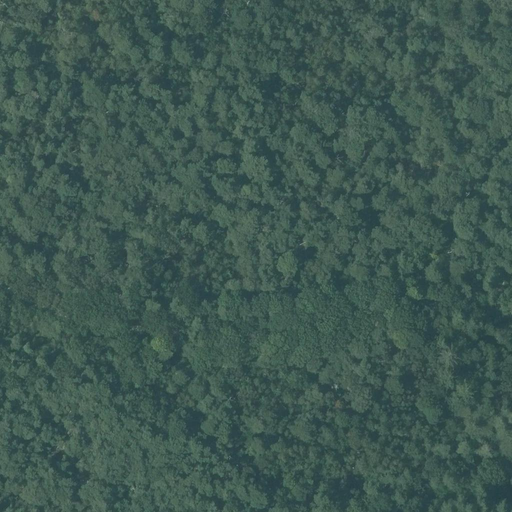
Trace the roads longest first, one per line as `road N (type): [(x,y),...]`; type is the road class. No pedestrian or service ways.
road 1 (unknown): [(511,479),(362,511)]
road 2 (unknown): [(511,236),(493,353),(511,359)]
